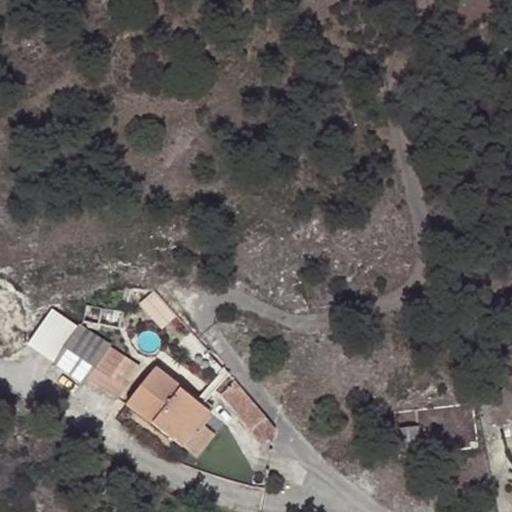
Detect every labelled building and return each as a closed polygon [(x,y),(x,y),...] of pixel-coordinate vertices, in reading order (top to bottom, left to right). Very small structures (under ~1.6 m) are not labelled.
[(142,314),(102,294),(94,310),(134,329),(142,314)] [(84,320),(61,350),(54,358),(70,373),(82,381),(87,374),(112,340),(84,320)] [(112,340),(87,374),(111,394),(137,358),(112,340)] [(168,434),(199,397),(158,361),(124,400),(168,434)] [(277,425),(238,378),(223,390),(262,438),(266,439),(276,436),(278,426),(277,425)] [(213,409),(199,397),(168,434),(181,445),(213,409)] [(422,426),(397,427),(401,459),(424,456),(422,426)]
